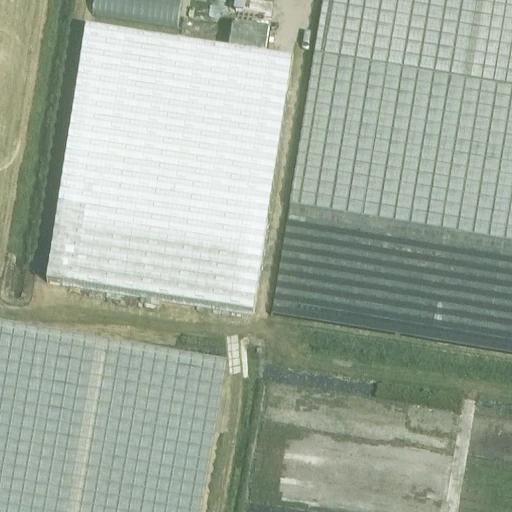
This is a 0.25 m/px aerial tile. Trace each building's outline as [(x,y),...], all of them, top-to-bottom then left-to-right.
[(240,0),(241,11),(279,12),(279,0),(240,0)] [(511,0),(324,0),(289,219),(273,317),(365,333),(439,345),(511,356),(511,0)] [(87,30),(48,283),(254,315),(290,82),(293,61),(267,57),(271,31),(234,26),(230,51),(87,30)] [(0,196),(12,110),(0,113),(0,196)] [(0,511),(202,511),(209,477),(228,363),(113,343),(0,324),(0,511)]
